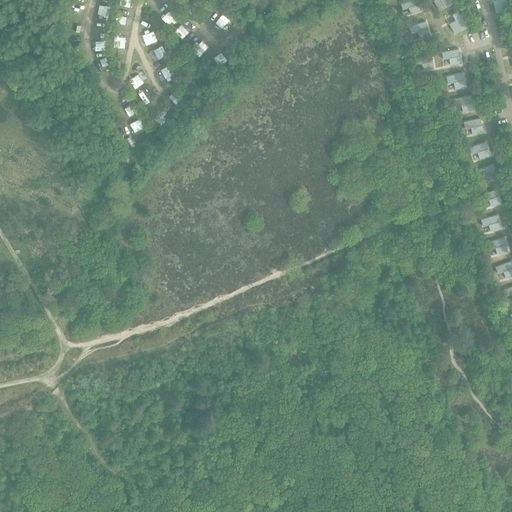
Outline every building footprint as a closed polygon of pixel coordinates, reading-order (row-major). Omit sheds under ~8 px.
[(403,9),(409,6),(412,14),(423,9),(419,0),(406,0),(401,3),(403,9)] [(510,5),(508,0),(493,0),(497,10),(510,5)] [(98,14),(106,16),(109,6),(100,3),(98,14)] [(460,18),(453,6),(440,13),(448,25),(460,18)] [(118,20),(126,23),(130,12),(121,9),(118,20)] [(81,22),(83,12),(74,11),(72,21),(81,22)] [(430,32),(425,19),(412,23),(416,37),(430,32)] [(472,37),(464,25),(452,33),(460,44),(472,37)] [(146,43),(156,39),(151,28),(141,32),(146,43)] [(462,68),(459,54),(445,57),(448,71),(462,68)] [(437,68),(435,55),(421,57),(423,71),(437,68)] [(467,91),(464,77),(450,80),(453,94),(467,91)] [(147,89),(140,91),(142,100),(150,97),(147,89)] [(476,112),(473,99),(459,102),(463,116),(476,112)] [(480,118),(463,122),(465,129),(471,128),(472,135),(483,132),(480,118)] [(141,119),(133,123),(137,130),(144,126),(141,119)] [(486,142),(469,147),(472,154),(477,152),(480,159),(490,156),(486,142)] [(492,165),(476,171),(478,178),(484,176),(486,183),(497,179),(492,165)] [(497,189),(480,195),(483,202),(489,200),(491,207),(502,203),(497,189)] [(497,215),(481,219),(483,226),(488,225),(490,232),(501,229),(497,215)] [(504,238),(488,242),(489,249),(495,248),(497,255),(508,252),(504,238)] [(511,262),(511,261),(495,267),(498,274),(503,272),(506,279),(511,276),(511,262)] [(511,286),(503,290),(506,297),(511,295),(511,296),(511,286)]
